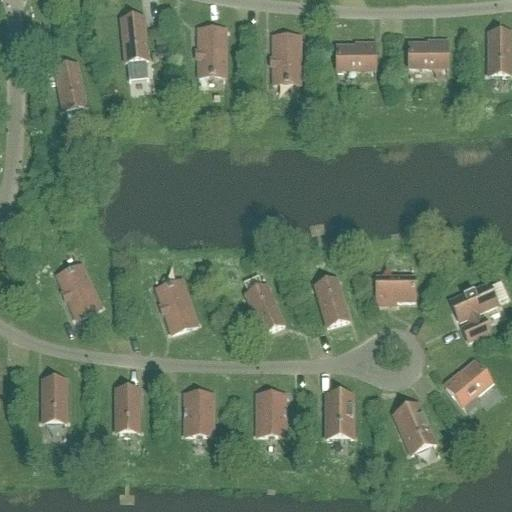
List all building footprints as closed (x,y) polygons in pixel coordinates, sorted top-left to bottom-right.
[(121,25),(126,69),(148,67),(144,23),(121,25)] [(199,83),(226,83),(225,35),(199,35),(199,57),(196,57),(196,65),(199,65),(199,83)] [(489,39),(489,83),(511,83),(511,39),(489,39)] [(273,90),(300,90),(300,42),(273,42),(273,65),(270,65),(270,73),(273,73),(273,90)] [(448,50),(409,50),(409,73),(448,73),(448,50)] [(376,52),(337,52),(337,75),(376,75),(376,52)] [(55,75),(64,118),(86,113),(77,71),(55,75)] [(62,300),(65,307),(68,306),(77,326),(102,315),(82,271),(57,282),(65,298),(62,300)] [(327,334),(349,327),(337,285),(315,292),(327,334)] [(376,309),(415,309),(415,285),(376,286),(376,309)] [(160,313),(162,320),(165,319),(172,340),(198,332),(182,286),(157,295),(163,312),(160,313)] [(469,324),(472,330),(462,334),(469,348),(490,338),(484,324),(480,326),(477,320),(498,311),(496,308),(507,304),(500,288),(489,293),(488,290),(450,307),(460,328),(469,324)] [(264,341),(284,332),(267,292),(246,301),(264,341)] [(490,386),(475,369),(446,393),(461,412),(476,399),(478,401),(491,389),(490,387),(490,386)] [(43,386),(43,430),(66,430),(66,386),(43,386)] [(116,396),(116,439),(139,439),(139,396),(116,396)] [(185,400),(185,442),(213,442),(213,400),(185,400)] [(257,401),(257,433),(257,443),(285,443),(285,401),(257,401)] [(326,421),(326,445),(353,445),(353,401),(330,401),(330,421),(326,421)] [(402,439),(411,461),(436,450),(418,411),(398,420),(405,438),(402,439)]
